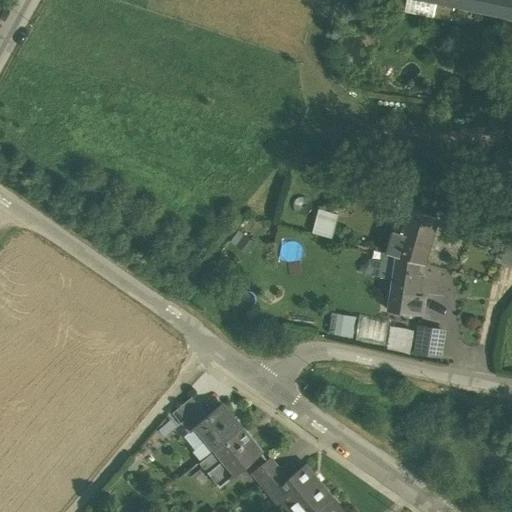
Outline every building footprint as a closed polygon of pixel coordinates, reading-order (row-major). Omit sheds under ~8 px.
[(511,0),(460,0),(459,7),(511,17),(511,0)] [(331,236),(338,213),(318,207),(311,230),(331,236)] [(436,218),(409,207),(404,225),(394,256),(417,263),(423,265),(436,218)] [(463,223),(451,220),(447,233),(459,237),(463,223)] [(387,254),(394,256),(404,225),(397,223),(387,254)] [(487,231),(463,223),(459,237),(484,244),(487,231)] [(248,252),(255,241),(237,230),(230,241),(248,252)] [(501,260),(511,263),(511,238),(487,231),(484,244),(504,249),(501,260)] [(394,256),(385,254),(384,262),(382,261),(380,277),(392,279),(390,293),(395,294),(393,311),(421,315),(424,296),(419,296),(422,276),(416,275),(417,263),(394,256)] [(331,312),(328,333),(354,336),(356,314),(331,312)] [(447,324),(416,320),(412,351),(443,355),(447,324)] [(221,404),(196,424),(217,449),(241,429),(221,404)] [(261,453),(241,429),(217,449),(237,473),(261,453)] [(279,470),(270,459),(252,473),(261,485),(279,470)] [(316,511),(332,500),(304,466),(287,480),(273,491),(290,511),(316,511)] [(287,480),(279,470),(261,485),(269,494),(273,491),(287,480)] [(342,511),(332,500),(316,511),(342,511)]
